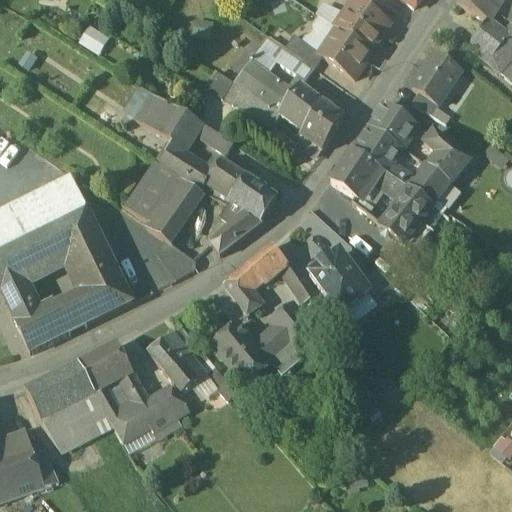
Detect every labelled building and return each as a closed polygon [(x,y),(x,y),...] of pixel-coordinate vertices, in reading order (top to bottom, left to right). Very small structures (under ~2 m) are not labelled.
[(397,0),(414,12),(422,0),(397,0)] [(502,5),(494,0),(461,0),(456,8),(485,27),(487,28),(488,27),(496,14),(502,5)] [(511,12),(502,5),(496,14),(511,26),(511,12)] [(370,19),(358,11),(350,22),(346,19),(336,33),(338,35),(371,57),(390,31),(371,17),(370,19)] [(213,28),(195,26),(192,42),(210,45),(213,28)] [(508,42),(488,27),(487,28),(485,27),(468,53),(488,69),(509,43),(508,42)] [(109,44),(90,32),(80,49),(99,61),(109,44)] [(371,57),(338,35),(330,47),(331,48),(323,60),(321,62),(322,63),(354,85),(372,58),(371,57)] [(511,38),(508,42),(509,43),(488,69),(500,78),(511,64),(511,38)] [(323,60),(294,41),(286,53),(315,73),(322,63),(321,62),(323,60)] [(286,53),(270,43),(266,48),(274,53),(268,62),(277,68),(305,87),(315,73),(286,53)] [(266,48),(251,68),(269,79),(277,68),(268,62),(274,53),(266,48)] [(435,60),(412,94),(419,98),(439,112),(461,78),(435,60)] [(511,64),(500,78),(511,87),(511,64)] [(269,79),(251,68),(235,89),(243,94),(257,103),(264,108),(280,119),(296,98),(269,79)] [(280,119),(280,120),(280,121),(298,133),(304,137),(323,108),(300,91),(296,98),(280,119)] [(257,103),(243,94),(237,103),(251,113),(257,103)] [(439,112),(419,98),(411,109),(432,121),(439,112)] [(184,119),(151,99),(134,125),(181,155),(199,128),(192,124),(184,119)] [(200,113),(192,107),(184,119),(192,124),(200,113)] [(280,119),(264,108),(259,116),(276,127),(280,121),(280,120),(280,119)] [(323,108),(304,137),(300,142),(302,142),(323,156),(344,124),(323,108)] [(416,133),(383,111),(369,132),(402,154),(412,139),(416,133)] [(402,154),(369,132),(352,156),(380,175),(385,179),(391,183),(396,176),(390,172),(402,154)] [(298,133),(292,142),(299,147),(302,142),(300,142),(304,137),(298,133)] [(432,137),(422,148),(437,161),(438,161),(446,148),(432,137)] [(468,166),(446,148),(438,161),(437,161),(428,173),(450,189),(468,166)] [(212,181),(172,155),(168,160),(162,169),(203,196),(209,188),(208,187),(212,181)] [(380,175),(352,156),(332,187),(359,205),(380,175)] [(212,181),(208,187),(209,188),(220,195),(219,196),(231,205),(246,183),(222,167),(212,181)] [(204,200),(156,168),(126,212),(150,228),(147,233),(165,246),(170,250),(204,200)] [(450,189),(428,173),(416,189),(411,195),(433,211),(450,189)] [(416,189),(396,176),(391,183),(410,196),(411,195),(416,189)] [(391,183),(385,179),(380,187),(404,203),(410,196),(391,183)] [(278,205),(246,183),(231,205),(229,208),(262,229),(278,205)] [(73,184),(0,219),(0,256),(52,231),(87,214),(73,184)] [(432,212),(410,196),(404,203),(382,232),(403,248),(403,249),(420,228),(432,212)] [(262,229),(229,208),(219,223),(230,231),(216,244),(211,249),(220,262),(260,231),(262,229)] [(25,287),(69,266),(88,305),(60,319),(70,339),(133,309),(87,214),(52,231),(0,256),(0,293),(2,298),(13,321),(36,309),(25,287)] [(420,228),(403,249),(403,248),(402,249),(414,258),(431,236),(420,228)] [(170,250),(165,246),(156,256),(176,286),(193,277),(200,272),(170,250)] [(272,251),(237,280),(249,295),(261,285),(265,290),(281,277),(288,271),(272,251)] [(340,321),(370,299),(361,286),(341,259),(331,266),(329,263),(318,271),(320,273),(310,281),(340,321)] [(310,304),(288,271),(281,277),(283,280),(283,281),(287,287),(288,287),(299,304),(304,308),(310,304)] [(370,299),(374,305),(393,291),(376,275),(361,286),(370,299)] [(249,295),(237,280),(225,291),(248,321),(261,312),(249,295)] [(56,309),(17,329),(31,358),(70,339),(60,319),(56,309)] [(316,336),(294,310),(271,329),(274,332),(290,351),(293,354),(316,336)] [(254,348),(239,330),(213,352),(246,390),(272,369),(271,368),(254,348)] [(227,387),(181,332),(173,338),(206,381),(207,381),(228,406),(236,399),(226,388),(227,387)] [(274,332),(254,348),(271,368),(290,351),(274,332)] [(206,381),(173,338),(148,358),(182,400),(206,381)] [(118,349),(79,369),(94,398),(120,385),(133,379),(118,349)] [(79,369),(26,396),(42,427),(95,400),(94,398),(79,369)] [(142,396),(133,379),(120,385),(137,415),(139,415),(151,408),(142,396)] [(173,396),(163,402),(177,424),(189,416),(173,396)] [(108,398),(98,404),(112,429),(122,424),(108,398)] [(95,400),(42,427),(59,454),(61,457),(113,430),(112,429),(98,404),(95,400)] [(163,402),(151,409),(151,408),(139,415),(150,432),(153,437),(177,424),(163,402)] [(122,424),(112,429),(113,430),(123,449),(141,438),(141,439),(143,438),(142,437),(150,432),(139,415),(122,424)] [(491,459),(510,466),(511,459),(511,444),(498,440),(491,459)] [(34,461),(6,471),(0,472),(0,507),(44,492),(36,467),(34,461)] [(48,461),(36,467),(44,492),(59,487),(48,461)]
